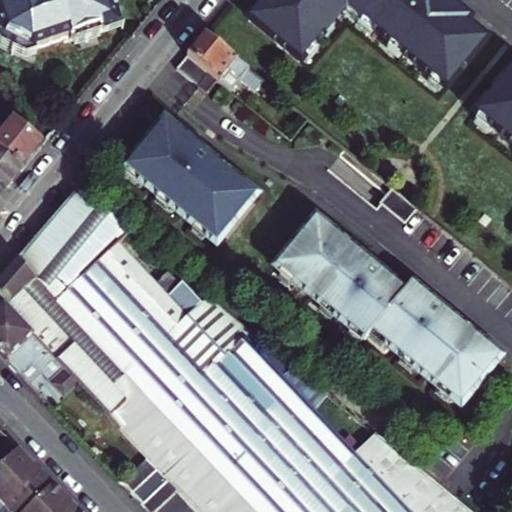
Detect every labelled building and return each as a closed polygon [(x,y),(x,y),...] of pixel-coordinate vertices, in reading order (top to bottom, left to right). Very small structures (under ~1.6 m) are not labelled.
[(58,53),(102,40),(98,28),(103,27),(98,10),(95,0),(0,0),(0,50),(18,59),(57,48),(58,53)] [(253,0),(241,16),(291,57),(332,7),(350,12),(447,91),(485,45),(464,27),(467,23),(438,0),(253,0)] [(178,53),(198,69),(223,89),(232,78),(246,89),(253,80),(194,33),(186,43),(178,53)] [(178,53),(167,66),(188,82),(198,69),(178,53)] [(511,75),(478,117),(511,144),(511,75)] [(26,127),(13,116),(1,106),(0,104),(0,148),(22,167),(33,154),(43,141),(26,127)] [(38,113),(26,127),(43,141),(55,127),(38,113)] [(155,120),(117,167),(207,240),(244,193),(202,158),(207,152),(179,130),(175,136),(155,120)] [(0,148),(0,182),(5,187),(13,177),(22,167),(0,148)] [(472,511),(439,486),(421,503),(363,442),(348,456),(236,337),(229,344),(167,294),(161,300),(110,246),(122,231),(68,188),(20,247),(0,271),(0,314),(77,396),(138,460),(148,471),(160,483),(170,494),(180,504),(187,511),(472,511)] [(352,247),(309,213),(271,259),(360,332),(367,324),(456,397),(494,350),(451,316),(456,310),(431,289),(426,295),(405,277),(400,284),(379,266),(383,260),(358,240),(352,247)] [(0,364),(35,402),(47,391),(57,402),(60,399),(66,406),(77,396),(0,314),(0,364)] [(511,423),(503,440),(511,442),(511,423)] [(21,460),(11,450),(0,460),(0,494),(28,468),(21,460)] [(124,493),(148,471),(138,460),(115,483),(124,493)] [(0,494),(0,509),(2,511),(18,511),(46,486),(39,479),(28,468),(0,494)] [(136,505),(160,483),(148,471),(124,493),(136,505)] [(142,511),(150,511),(170,494),(160,483),(136,505),(142,511)] [(46,486),(18,511),(55,511),(63,504),(55,495),(46,486)] [(171,511),(180,504),(170,494),(150,511),(171,511)]
